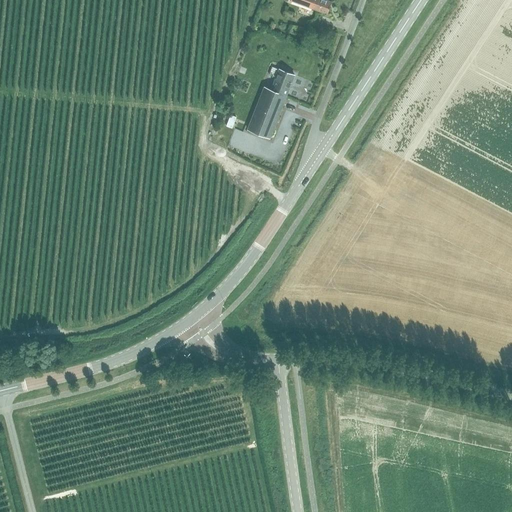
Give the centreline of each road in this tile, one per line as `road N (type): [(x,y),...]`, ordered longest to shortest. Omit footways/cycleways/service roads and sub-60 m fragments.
road 1 (tertiary): [(511,396),(406,367),(279,357)]
road 2 (secondary): [(190,317),(231,284),(323,149)]
road 3 (secondary): [(0,391),(116,359),(190,317)]
road 4 (secondary): [(323,149),(421,0)]
road 5 (unclassified): [(323,149),(312,138),(364,0)]
road 6 (tertiary): [(298,511),(279,357)]
